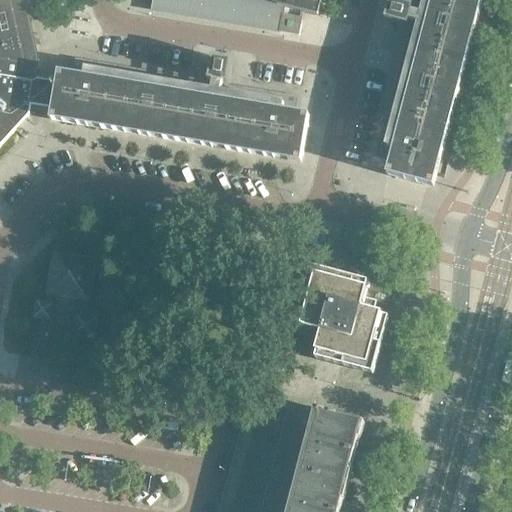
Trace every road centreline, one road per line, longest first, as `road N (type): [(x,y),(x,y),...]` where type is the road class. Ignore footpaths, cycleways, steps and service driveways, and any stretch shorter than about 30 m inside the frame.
road 1 (residential): [(0,241),(69,161),(313,212)]
road 2 (residential): [(188,511),(313,212)]
road 3 (residential): [(363,74),(103,28),(98,0)]
road 4 (secondary): [(467,237),(454,333),(409,511)]
road 5 (secondary): [(469,511),(511,349)]
road 6 (residential): [(313,212),(467,237)]
road 7 (residential): [(313,212),(363,74)]
road 8 (secondary): [(511,119),(467,237)]
